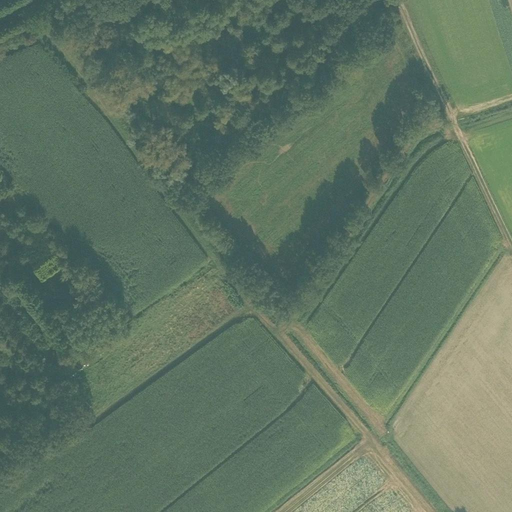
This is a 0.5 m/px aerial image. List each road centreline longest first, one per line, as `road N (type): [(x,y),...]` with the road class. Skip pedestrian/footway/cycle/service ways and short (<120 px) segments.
road 1 (track): [(40,0),(66,51),(282,339)]
road 2 (track): [(457,127),(429,130),(282,339)]
road 3 (track): [(511,243),(392,0)]
road 4 (track): [(291,326),(448,511)]
